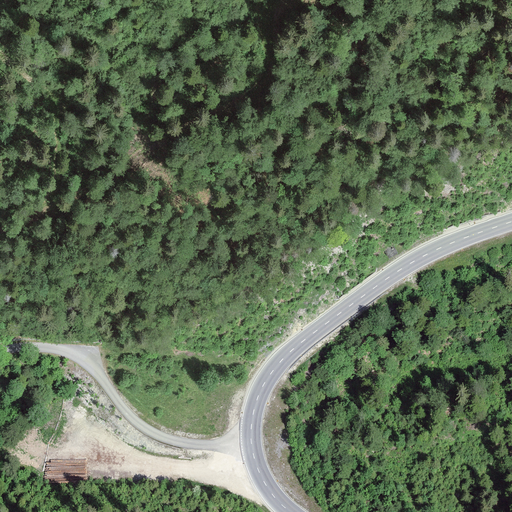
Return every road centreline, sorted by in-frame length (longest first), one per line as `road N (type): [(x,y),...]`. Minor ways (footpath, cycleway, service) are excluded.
road 1 (secondary): [(251,442),(257,395),(294,348),(419,258),(511,221)]
road 2 (unclassified): [(251,442),(170,440),(138,423),(69,353),(0,351)]
